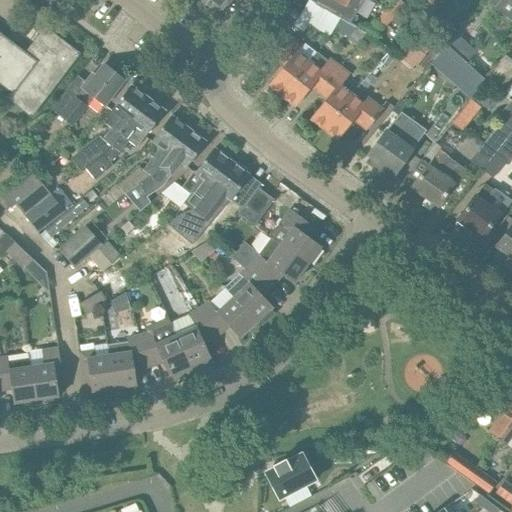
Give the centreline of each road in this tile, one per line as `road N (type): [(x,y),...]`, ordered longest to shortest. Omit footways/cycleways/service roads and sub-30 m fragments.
road 1 (residential): [(0,445),(201,407),(283,355),(380,225)]
road 2 (residential): [(380,225),(263,140),(230,110),(209,72)]
road 3 (residential): [(511,319),(380,225)]
road 4 (residential): [(162,511),(147,488),(131,486),(45,511)]
